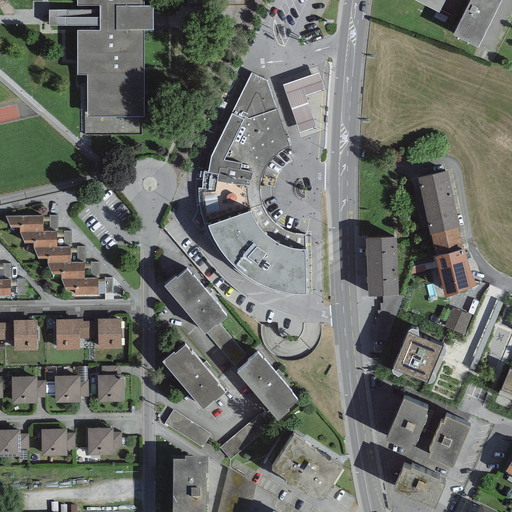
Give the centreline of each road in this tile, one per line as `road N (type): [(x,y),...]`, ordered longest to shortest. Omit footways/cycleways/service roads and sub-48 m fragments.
road 1 (primary): [(373,511),(346,318),(341,178),(356,0)]
road 2 (residential): [(150,204),(148,511)]
road 3 (unknown): [(147,382),(216,425),(249,406)]
